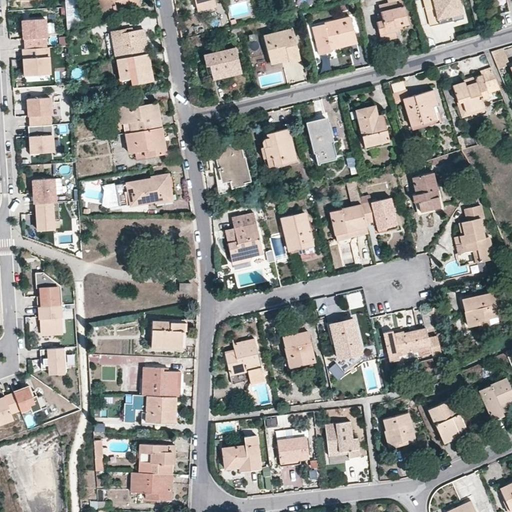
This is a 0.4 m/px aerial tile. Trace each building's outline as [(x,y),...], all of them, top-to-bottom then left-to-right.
[(140,5),(139,0),(66,0),(66,1),(71,0),(92,0),(96,14),(140,5)] [(215,5),(213,0),(194,0),(197,9),(215,5)] [(387,0),(388,3),(378,6),(382,20),(377,22),(380,35),(385,33),(386,39),(397,36),(395,30),(395,26),(401,25),(402,29),(409,27),(401,0),(387,0)] [(462,18),(457,0),(424,0),(431,26),(447,22),(446,16),(450,15),(452,20),(462,18)] [(197,9),(198,13),(216,9),(215,5),(197,9)] [(354,35),(350,17),(313,27),(319,54),(330,51),(330,49),(328,42),(354,35)] [(44,20),(22,22),(23,49),(47,47),(44,20)] [(282,31),(282,35),(276,37),(274,33),(263,36),(269,58),(286,54),(288,59),(288,62),(300,60),(292,28),(282,31)] [(143,30),(132,32),(126,33),(125,29),(111,32),(114,49),(115,59),(147,53),(143,30)] [(328,42),(330,49),(356,42),(354,35),(328,42)] [(47,47),(23,49),(26,76),(49,74),(47,47)] [(230,75),(241,73),(235,48),(209,54),(211,61),(208,62),(212,75),(229,72),(230,75)] [(509,63),(503,48),(491,51),(498,68),(509,64),(508,63),(509,63)] [(149,63),(147,53),(115,59),(119,80),(130,78),(131,84),(149,81),(147,63),(149,63)] [(209,54),(203,55),(208,77),(212,75),(208,62),(211,61),(209,54)] [(269,58),(270,63),(288,59),(286,54),(269,58)] [(499,88),(490,67),(480,71),(481,74),(487,92),(499,88)] [(473,77),(475,83),(465,85),(464,81),(452,85),(458,103),(462,102),(465,111),(483,105),(481,99),(488,97),(487,92),(481,74),(473,77)] [(464,81),(465,85),(475,83),(473,77),(464,80),(464,81)] [(402,81),(393,84),(396,92),(404,88),(402,81)] [(406,89),(390,94),(393,101),(403,98),(408,97),(406,89)] [(436,105),(431,90),(408,97),(403,98),(411,126),(428,121),(425,108),(432,106),(436,105)] [(51,98),(27,99),(29,125),(53,123),(51,98)] [(161,126),(156,102),(134,106),(135,109),(128,109),(127,104),(117,106),(120,123),(128,122),(132,121),(134,131),(161,126)] [(485,113),(483,105),(465,111),(462,102),(458,103),(462,116),(470,114),(472,117),(485,113)] [(376,117),(373,105),(356,110),(362,135),(366,134),(368,145),(388,140),(385,129),(380,130),(376,117)] [(437,119),(433,121),(431,115),(434,114),(432,106),(425,108),(428,121),(411,126),(412,130),(438,122),(437,119)] [(380,130),(385,129),(381,115),(376,117),(380,130)] [(315,160),(334,155),(325,118),(306,123),(315,160)] [(53,123),(29,125),(31,157),(55,155),(53,123)] [(162,135),(161,126),(134,131),(130,132),(125,133),(128,152),(134,151),(143,149),(145,156),(165,152),(164,142),(160,143),(158,136),(162,135)] [(275,131),(276,134),(264,137),(262,140),(264,146),(267,156),(272,155),(274,164),(283,162),(294,159),(287,128),(275,131)] [(362,135),(365,149),(389,143),(388,140),(368,145),(366,134),(362,135)] [(248,180),(238,140),(214,147),(215,150),(210,152),(215,172),(220,171),(224,186),(243,182),(248,180)] [(283,162),(274,164),(272,155),(267,156),(264,146),(260,147),(266,170),(283,165),(283,162)] [(134,151),(135,160),(145,158),(145,156),(143,149),(134,151)] [(243,182),(224,186),(220,171),(215,172),(218,193),(244,186),(243,182)] [(167,173),(150,176),(150,178),(115,184),(118,204),(126,203),(126,205),(155,200),(156,204),(162,204),(161,201),(171,199),(167,173)] [(420,211),(441,206),(433,173),(411,178),(415,194),(412,194),(414,202),(417,201),(420,211)] [(55,177),(31,179),(33,201),(57,199),(55,177)] [(395,224),(390,198),(360,204),(365,223),(375,221),(377,228),(395,224)] [(57,199),(33,201),(35,230),(54,228),(53,219),(60,218),(57,199)] [(365,223),(360,204),(329,211),(334,234),(365,227),(365,223)] [(479,205),(464,209),(466,221),(458,222),(461,235),(454,237),(456,245),(460,244),(462,252),(471,250),(476,248),(479,261),(482,260),(490,258),(487,248),(491,248),(488,237),(484,238),(479,218),(482,217),(479,205)] [(262,252),(255,222),(252,212),(231,217),(233,227),(236,240),(227,243),(232,264),(250,259),(249,255),(262,252)] [(312,244),(304,212),(281,217),(288,250),(297,248),(303,246),(312,244)] [(377,228),(378,233),(397,229),(395,224),(377,228)] [(227,243),(236,240),(233,227),(224,229),(227,243)] [(334,234),(335,240),(367,232),(365,227),(334,234)] [(491,248),(487,248),(490,258),(496,257),(493,247),(491,248)] [(485,270),(482,260),(479,261),(476,262),(478,272),(483,271),(485,270)] [(42,272),(33,272),(35,292),(41,291),(41,292),(33,293),(35,309),(64,308),(63,284),(42,272)] [(179,283),(179,291),(190,291),(190,283),(179,283)] [(497,302),(495,292),(463,299),(468,325),(480,323),(481,326),(489,324),(488,317),(500,315),(497,302)] [(497,302),(500,315),(488,317),(489,324),(507,320),(502,301),(497,302)] [(64,308),(35,309),(36,339),(65,338),(64,308)] [(157,318),(157,321),(182,322),(180,347),(184,348),(186,319),(157,318)] [(360,352),(352,319),(329,324),(337,357),(360,352)] [(180,347),(182,322),(157,321),(151,321),(150,346),(180,347)] [(290,327),(290,329),(293,342),(284,344),(289,366),(314,360),(306,329),(305,330),(303,324),(290,327)] [(431,352),(425,328),(403,333),(404,336),(394,338),(392,333),(392,330),(383,332),(389,360),(398,359),(397,354),(418,350),(418,354),(431,352)] [(290,329),(281,331),(284,344),(293,342),(290,329)] [(260,366),(254,339),(232,344),(233,350),(234,356),(225,358),(231,383),(249,380),(250,382),(263,379),(260,366)] [(65,349),(40,348),(39,372),(64,373),(65,349)] [(427,374),(436,371),(431,358),(423,361),(427,374)] [(176,371),(162,370),(158,370),(158,367),(143,367),(141,394),(145,394),(175,396),(176,371)] [(511,398),(511,390),(506,376),(479,389),(492,419),(503,414),(502,412),(499,405),(511,398)] [(31,394),(27,387),(14,394),(19,408),(29,405),(33,412),(46,406),(39,391),(31,394)] [(19,408),(14,394),(0,400),(0,420),(1,423),(13,418),(10,412),(19,408)] [(174,405),(175,396),(145,394),(145,410),(145,420),(170,422),(171,405),(174,405)] [(452,397),(449,399),(455,413),(459,412),(452,397)] [(511,402),(511,398),(499,405),(502,412),(507,410),(505,406),(511,402)] [(455,413),(449,399),(428,409),(440,436),(457,430),(455,424),(462,420),(459,412),(455,413)] [(141,410),(140,422),(170,424),(170,422),(145,420),(145,410),(141,410)] [(413,436),(407,412),(384,418),(387,429),(391,443),(401,441),(401,439),(406,438),(413,436)] [(264,419),(267,427),(277,424),(275,416),(264,419)] [(462,420),(455,424),(457,430),(440,436),(443,441),(467,430),(462,420)] [(353,438),(350,421),(325,424),(328,455),(339,453),(339,451),(347,450),(347,453),(348,457),(358,455),(356,438),(353,438)] [(94,423),(93,432),(103,434),(104,424),(94,423)] [(387,429),(383,430),(387,447),(407,443),(406,438),(401,439),(401,441),(391,443),(387,429)] [(277,438),(299,435),(299,430),(276,433),(277,438)] [(243,436),(244,445),(226,447),(226,455),(225,455),(227,468),(238,466),(247,465),(248,469),(258,468),(255,435),(243,436)] [(307,457),(305,437),(276,441),(279,460),(299,458),(307,457)] [(100,439),(93,439),(94,457),(101,457),(100,439)] [(138,452),(150,452),(149,472),(169,473),(170,463),(171,454),(173,454),(173,445),(139,443),(138,452)] [(279,460),(279,466),(300,463),(299,458),(279,460)] [(319,459),(309,460),(310,468),(319,467),(319,459)] [(171,473),(169,473),(149,472),(137,471),(131,471),(130,490),(145,491),(144,498),(169,499),(171,473)] [(511,482),(499,488),(507,505),(511,502),(511,482)] [(105,509),(105,501),(97,501),(97,509),(105,509)] [(475,511),(470,501),(445,511),(475,511)]
